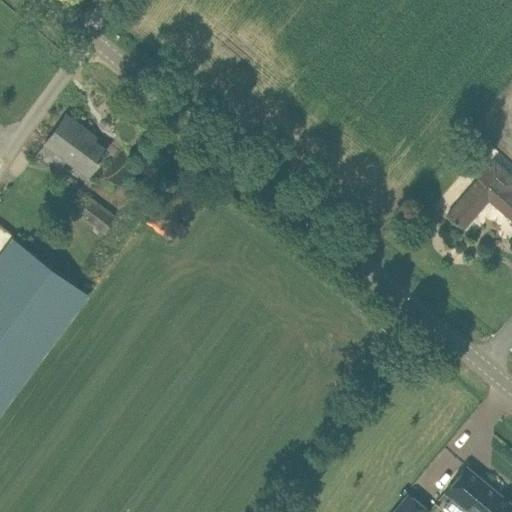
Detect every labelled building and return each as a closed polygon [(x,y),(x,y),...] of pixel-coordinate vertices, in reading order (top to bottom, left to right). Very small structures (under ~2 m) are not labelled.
[(46,143),(88,174),(106,150),(86,136),(89,132),(66,115),(46,143)] [(511,172),(497,159),(487,171),(447,214),(463,229),(489,200),(509,218),(511,214),(511,172)] [(90,196),(77,213),(102,231),(115,214),(90,196)] [(13,237),(0,254),(0,412),(89,293),(13,237)] [(511,511),(511,503),(466,465),(444,491),(469,511),(511,511)] [(408,492),(391,511),(427,511),(430,510),(408,492)]
